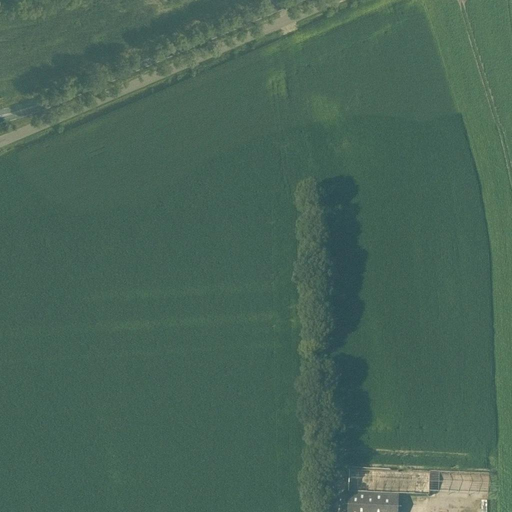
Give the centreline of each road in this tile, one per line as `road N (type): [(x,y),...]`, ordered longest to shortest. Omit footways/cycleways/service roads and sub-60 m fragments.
road 1 (unclassified): [(0,143),(338,0)]
road 2 (secondary): [(0,118),(288,0)]
